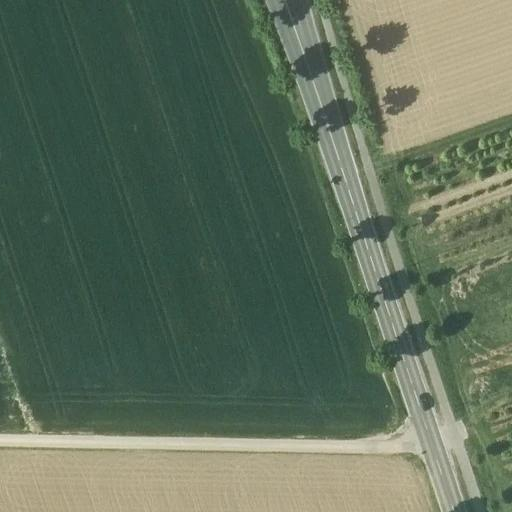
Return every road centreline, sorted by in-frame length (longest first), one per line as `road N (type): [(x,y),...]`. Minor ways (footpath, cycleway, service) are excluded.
road 1 (secondary): [(452,511),(284,0)]
road 2 (track): [(431,446),(0,441)]
